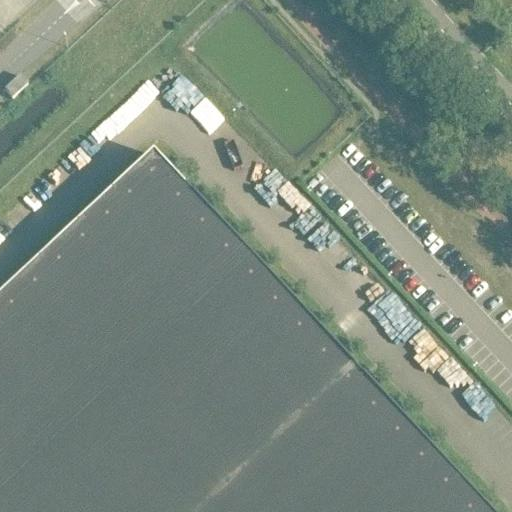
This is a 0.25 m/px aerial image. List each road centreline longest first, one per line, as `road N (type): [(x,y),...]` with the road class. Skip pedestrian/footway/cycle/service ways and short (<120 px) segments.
road 1 (unknown): [(511,481),(193,162),(156,147),(134,150),(0,260)]
road 2 (unknown): [(511,356),(352,187)]
road 3 (unclassified): [(389,0),(511,124)]
